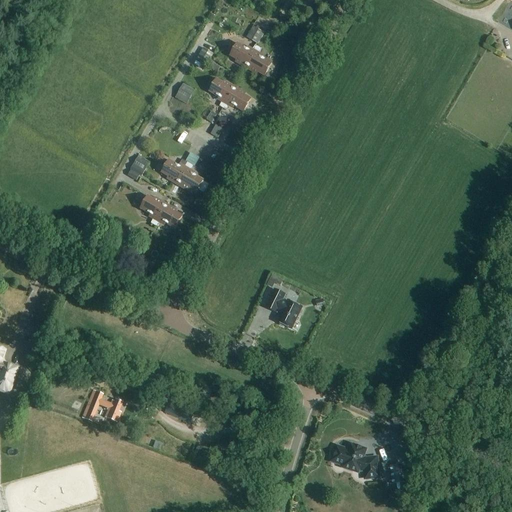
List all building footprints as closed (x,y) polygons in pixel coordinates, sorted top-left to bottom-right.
[(247,38),(258,45),(265,34),(261,32),(263,29),(257,26),(256,29),(253,27),(247,38)] [(258,48),(255,46),(251,52),(237,44),(230,57),(237,61),(236,62),(241,65),(241,66),(246,69),(258,48)] [(207,66),(214,54),(203,48),(196,60),(207,66)] [(261,50),(258,48),(246,69),(251,72),(252,71),(257,74),(258,73),(264,77),(272,64),(258,56),(261,50)] [(181,60),(186,65),(192,57),(186,53),(181,60)] [(217,73),(220,68),(211,63),(208,68),(217,73)] [(223,109),(235,88),(230,85),(229,85),(224,82),(223,84),(217,80),(209,92),(223,100),(219,107),(223,109)] [(175,98),(187,104),(194,91),(183,84),(175,98)] [(160,99),(172,102),(175,89),(163,86),(160,99)] [(240,91),(235,88),(223,109),(226,111),(230,104),(243,112),(251,100),(244,96),(245,94),(240,91)] [(201,139),(205,133),(197,127),(193,133),(201,139)] [(182,160),(179,167),(169,161),(162,173),(169,177),(168,179),(172,182),(178,186),(195,156),(190,154),(185,162),(182,160)] [(139,156),(134,165),(145,172),(150,163),(139,156)] [(195,156),(178,186),(183,189),(183,188),(188,191),(189,189),(196,193),(203,181),(194,175),(196,173),(191,170),(193,167),(194,168),(199,159),(195,156)] [(134,165),(130,170),(141,177),(142,177),(145,172),(134,165)] [(131,171),(128,176),(137,181),(140,176),(131,171)] [(154,226),(166,205),(161,201),(161,202),(156,199),(155,201),(148,197),(141,209),(154,217),(151,224),(154,226)] [(166,205),(154,226),(157,227),(162,221),(175,229),(182,217),(176,213),(176,211),(172,208),(166,205)] [(286,295),(274,290),(266,307),(277,313),(278,311),(282,313),(277,322),(279,323),(280,325),(284,327),(286,326),(292,329),(303,308),(288,301),(287,302),(283,300),(286,295)] [(317,308),(325,306),(324,299),(316,301),(317,308)] [(0,348),(0,390),(9,394),(17,368),(4,363),(2,360),(5,350),(0,348)] [(107,360),(104,368),(116,373),(119,364),(107,360)] [(104,395),(94,390),(83,418),(91,422),(98,405),(109,409),(106,418),(117,423),(121,412),(119,411),(122,402),(113,398),(111,403),(102,400),(104,395)] [(238,399),(236,404),(248,409),(250,403),(238,399)] [(179,407),(174,417),(190,423),(194,413),(179,407)] [(377,457),(367,459),(363,457),(365,451),(350,446),(349,450),(336,446),(332,459),(344,464),(343,467),(358,473),(359,469),(364,471),(365,479),(379,477),(377,457)] [(390,466),(392,484),(404,483),(402,465),(390,466)]
